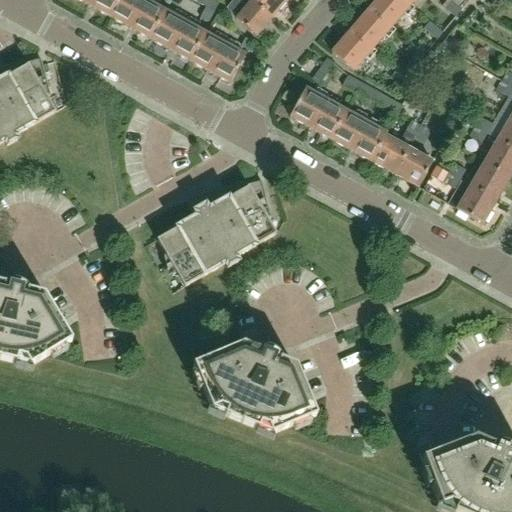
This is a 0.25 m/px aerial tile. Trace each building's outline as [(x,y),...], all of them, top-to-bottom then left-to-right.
[(75,0),(108,18),(118,0),(75,0)] [(148,41),(164,12),(142,0),(118,0),(108,18),(148,41)] [(218,5),(208,0),(190,0),(206,9),(200,19),(208,23),(218,5)] [(251,3),(247,0),(233,0),(235,2),(227,11),(236,19),(235,21),(256,39),(272,20),(251,3)] [(247,0),(251,3),(272,20),(287,3),(283,0),(247,0)] [(391,29),(410,7),(402,0),(378,0),(370,10),(391,29)] [(442,7),(456,19),(462,12),(448,0),(442,7)] [(372,51),(391,29),(370,10),(351,32),(372,51)] [(188,63),(204,34),(164,12),(148,41),(188,63)] [(423,30),(437,41),(443,34),(429,22),(423,30)] [(352,73),(372,51),(351,32),(331,55),(352,73)] [(229,85),(245,57),(204,34),(188,63),(229,85)] [(248,52),(252,44),(245,40),(240,48),(248,52)] [(405,52),(418,63),(424,57),(411,45),(405,52)] [(55,114),(46,99),(50,97),(40,60),(39,60),(40,63),(0,73),(0,150),(6,148),(17,142),(14,138),(55,114)] [(326,76),(334,65),(327,60),(319,71),(326,76)] [(412,78),(396,70),(391,78),(407,87),(412,78)] [(319,86),(326,76),(319,71),(311,81),(319,86)] [(511,88),(511,76),(507,73),(501,82),(511,88)] [(361,85),(347,77),(341,87),(355,95),(356,93),(361,85)] [(508,98),(511,91),(511,88),(501,82),(496,91),(508,98)] [(375,93),(372,91),(361,85),(356,93),(371,100),(375,93)] [(330,141),(345,112),(305,90),(289,119),(330,141)] [(389,101),(379,95),(375,93),(371,100),(385,108),(389,101)] [(397,115),(401,108),(389,101),(385,108),(397,115)] [(330,141),(370,164),(384,138),(386,135),(345,112),(330,141)] [(511,150),(511,119),(510,118),(497,141),(511,150)] [(487,135),(492,126),(480,119),(475,128),(487,135)] [(407,150),(408,151),(414,140),(413,140),(420,128),(411,123),(398,145),(384,138),(370,164),(393,176),(407,150)] [(414,140),(422,145),(429,133),(420,128),(413,140),(414,140)] [(509,179),(511,174),(511,150),(497,141),(484,164),(509,179)] [(407,150),(393,176),(417,190),(431,164),(408,151),(407,150)] [(496,202),(509,179),(484,164),(470,187),(496,202)] [(460,181),(465,172),(453,165),(448,174),(460,181)] [(443,183),(448,174),(437,168),(432,177),(443,183)] [(454,190),(460,181),(448,174),(443,183),(454,190)] [(276,236),(267,221),(271,219),(261,182),(259,182),(260,185),(213,198),(214,202),(194,214),(197,219),(156,242),(184,289),(224,266),(227,270),(237,264),(235,260),(276,236)] [(482,226),(496,202),(470,187),(456,211),(482,226)] [(63,330),(44,298),(28,294),(26,291),(24,289),(23,288),(21,287),(19,286),(16,285),(13,285),(10,285),(7,286),(6,287),(3,288),(0,286),(0,362),(29,369),(46,359),(71,344),(63,330)] [(316,419),(310,405),(295,369),(280,363),(279,361),(278,359),(277,358),(276,357),(274,355),(272,354),(271,353),(269,352),(266,352),(263,352),(260,352),(259,352),(257,353),(242,347),(238,349),(192,368),(211,413),(270,438),(290,430),(316,419)] [(511,511),(511,455),(511,456),(511,454),(508,452),(507,451),(505,450),(502,449),(501,449),(499,449),(497,448),(494,449),(492,449),(491,450),(473,442),(421,462),(439,510),(442,511),(511,511)]
